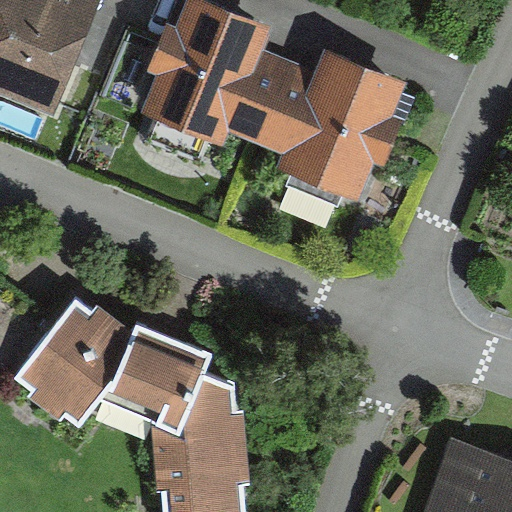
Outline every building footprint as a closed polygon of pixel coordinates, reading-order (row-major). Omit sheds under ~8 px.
[(77,0),(0,0),(0,81),(65,107),(101,13),(77,3),(77,0)] [(250,51),(260,25),(194,0),(183,0),(173,26),(158,21),(141,62),(157,68),(141,110),(216,139),(224,118),(254,129),(280,63),(250,51)] [(320,50),(311,74),(280,63),(254,129),(285,141),(277,161),(351,190),(369,145),(381,150),(398,107),(383,101),(392,77),(320,50)] [(0,280),(0,359),(15,369),(10,378),(77,422),(91,397),(146,417),(153,511),(238,511),(227,376),(203,368),(210,346),(126,313),(119,322),(79,291),(56,318),(0,280)] [(511,511),(511,460),(459,443),(436,511),(511,511)]
